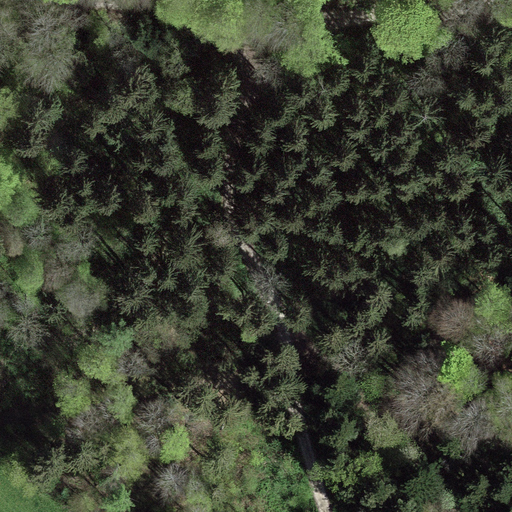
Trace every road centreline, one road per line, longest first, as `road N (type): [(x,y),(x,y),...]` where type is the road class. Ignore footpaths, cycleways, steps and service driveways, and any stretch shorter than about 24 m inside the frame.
road 1 (track): [(327,511),(287,367),(285,319),(236,221),(229,177),(243,88),(329,16)]
road 2 (track): [(511,10),(329,16),(72,0)]
road 3 (track): [(285,319),(437,511)]
